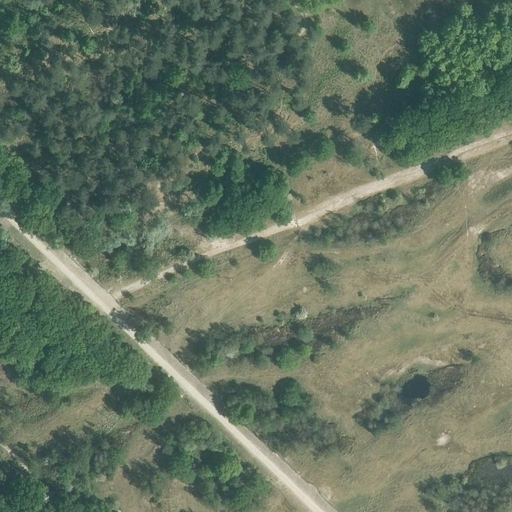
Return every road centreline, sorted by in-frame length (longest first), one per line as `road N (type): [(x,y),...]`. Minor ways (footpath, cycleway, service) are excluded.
road 1 (track): [(511,131),(97,301)]
road 2 (track): [(0,164),(137,123),(291,46),(303,14)]
road 3 (track): [(442,0),(495,138)]
